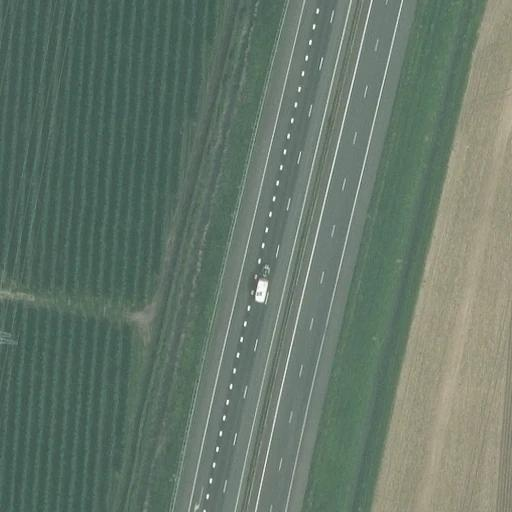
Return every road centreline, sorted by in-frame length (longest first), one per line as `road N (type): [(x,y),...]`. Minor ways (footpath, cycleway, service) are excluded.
road 1 (motorway): [(336,0),(219,511)]
road 2 (motorway): [(270,511),(387,0)]
